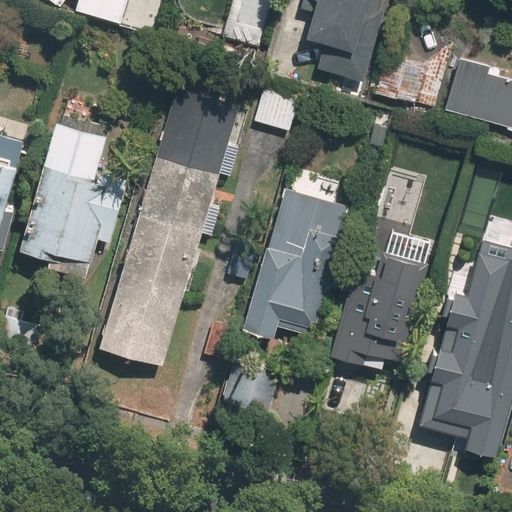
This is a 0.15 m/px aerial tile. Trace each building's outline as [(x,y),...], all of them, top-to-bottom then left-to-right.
[(62,0),(68,4),(121,17),(126,0),(62,0)] [(379,0),(321,0),(311,29),(329,36),(320,62),(360,77),(386,2),(379,0)] [(511,69),(461,54),(446,103),(511,123),(511,69)] [(306,83),(269,73),(257,116),(294,126),(306,83)] [(240,100),(181,83),(106,337),(165,355),(240,100)] [(109,132),(60,116),(20,244),(94,267),(104,234),(113,237),(133,174),(99,164),(109,132)] [(26,134),(0,126),(0,246),(8,249),(20,203),(8,200),(26,134)] [(346,196),(287,180),(248,322),(278,330),(281,320),(310,328),(346,196)] [(497,451),(511,401),(511,240),(486,232),(470,286),(461,283),(421,417),(470,431),(467,442),(497,451)] [(373,343),(402,352),(425,278),(362,258),(334,346),(369,357),(373,343)] [(36,303),(4,306),(7,341),(39,338),(36,303)] [(239,323),(215,315),(205,347),(229,354),(239,323)] [(278,364),(234,355),(227,394),(271,402),(278,364)]
